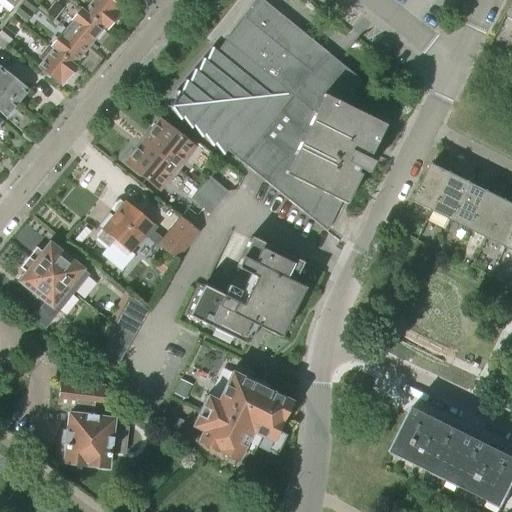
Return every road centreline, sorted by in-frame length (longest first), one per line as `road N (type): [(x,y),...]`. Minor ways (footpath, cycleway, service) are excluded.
road 1 (residential): [(0,213),(162,10)]
road 2 (residential): [(326,335),(423,133)]
road 3 (residential): [(511,427),(326,335)]
road 4 (residential): [(300,511),(326,335)]
